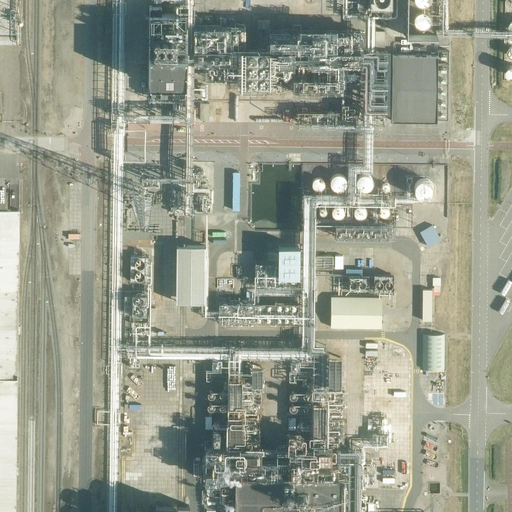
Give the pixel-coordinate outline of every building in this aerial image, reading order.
[(393,0),(370,0),(370,9),(393,9),(393,0)] [(320,21),(320,12),(286,12),(286,21),(320,21)] [(417,15),(416,17),(416,19),(416,20),(416,22),(416,23),(417,25),(418,26),(419,27),(421,28),(423,28),(424,28),(426,28),(427,28),(429,27),(430,26),(431,25),(432,23),(432,22),(432,20),(432,19),(431,17),(431,15),(430,14),(428,13),(427,12),(426,12),(424,12),(422,12),(421,12),(419,13),(418,14),(417,15)] [(203,54),(170,55),(170,28),(159,29),(159,20),(151,20),(151,75),(158,75),(158,74),(203,73),(203,54)] [(256,27),(254,26),(252,50),(253,49),(251,74),(270,76),(273,72),(279,72),(282,67),(291,73),(303,52),(307,52),(308,41),(311,35),(299,34),(300,35),(291,34),(292,30),(256,27)] [(394,96),(393,119),(444,121),(447,58),(443,58),(443,48),(398,46),(399,35),(388,34),(388,44),(380,43),(377,95),(394,96)] [(369,109),(301,108),(301,120),(369,121),(369,109)] [(333,188),(335,190),(336,190),(338,191),(339,191),(341,191),(342,190),(344,189),(345,188),(346,187),(347,186),(347,184),(347,183),(347,181),(347,179),(346,178),(345,177),(344,176),(342,175),(341,174),(339,174),(337,174),(336,175),(334,176),(333,177),(332,178),(331,179),(331,181),(331,183),(331,184),(331,186),(332,187),(333,188)] [(360,189),(362,190),(363,191),(365,191),(366,191),(368,191),(369,191),(371,190),(372,189),(373,188),(373,186),(374,185),(374,183),(374,181),(374,180),(373,178),(372,177),(370,176),(369,175),(367,175),(366,175),(364,175),(363,175),(361,176),(360,177),(359,179),(358,180),(358,182),(358,183),(358,185),(358,186),(359,188),(360,189)] [(386,178),(387,186),(394,185),(393,177),(386,178)] [(320,190),(321,190),(322,189),(323,189),(324,188),(324,187),(325,185),(325,183),(325,182),(324,181),(324,180),(323,179),(322,179),(321,178),(320,178),(318,178),(317,178),(316,179),(315,179),(314,180),(314,181),(313,182),(313,183),(313,184),(313,186),(313,187),(314,188),(315,189),(316,190),(317,190),(319,190),(320,190)] [(435,191),(435,190),(434,186),(433,183),(431,182),(429,181),(426,180),(422,181),(419,182),(417,185),(416,187),(416,189),(417,193),(419,196),(421,198),(425,199),(429,199),(432,197),(433,195),(434,194),(435,191)] [(341,218),(342,218),(343,218),(344,217),(344,216),(345,215),(345,214),(346,213),(346,212),(345,211),(345,209),(344,209),(343,208),(342,207),(341,207),(340,206),(339,206),(338,206),(336,207),(335,208),(334,209),(334,210),(333,212),(333,213),(333,214),(334,215),(335,216),(336,217),(337,218),(338,218),(339,219),(341,218)] [(362,219),(363,219),(364,218),(365,218),(366,217),(366,216),(367,215),(367,214),(367,212),(367,211),(366,210),(366,209),(365,208),(364,208),(363,207),(362,207),(360,207),(359,207),(358,208),(357,208),(356,209),(356,210),(355,211),(355,212),(355,213),(355,215),(355,216),(356,217),(357,218),(358,219),(359,219),(361,219),(362,219)] [(0,511),(15,511),(19,209),(0,208),(0,511)] [(429,244),(444,238),(437,221),(422,228),(429,244)] [(204,302),(205,245),(182,245),(176,245),(175,302),(182,302),(204,302)] [(155,251),(135,250),(134,280),(147,280),(147,286),(135,286),(133,335),(152,336),(155,251)] [(335,268),(336,254),(323,253),(323,267),(335,268)] [(345,268),(345,253),(337,253),(337,268),(345,268)] [(379,273),(380,295),(398,294),(397,272),(379,273)] [(435,275),(435,282),(442,283),(443,275),(435,275)] [(425,285),(425,319),(435,320),(435,285),(425,285)] [(259,296),(226,291),(222,315),(242,319),(243,308),(248,308),(249,302),(258,303),(259,296)] [(381,297),(330,296),(330,327),(381,327),(381,297)] [(425,365),(446,365),(446,330),(425,329),(425,365)] [(174,342),(160,342),(160,340),(155,340),(155,347),(163,347),(163,351),(174,351),(174,342)] [(175,382),(176,366),(168,366),(167,382),(175,382)] [(340,442),(340,432),(322,432),(323,442),(340,442)] [(286,469),(287,453),(255,450),(255,452),(249,452),(250,445),(245,444),(243,456),(252,457),(252,465),(286,469)]
